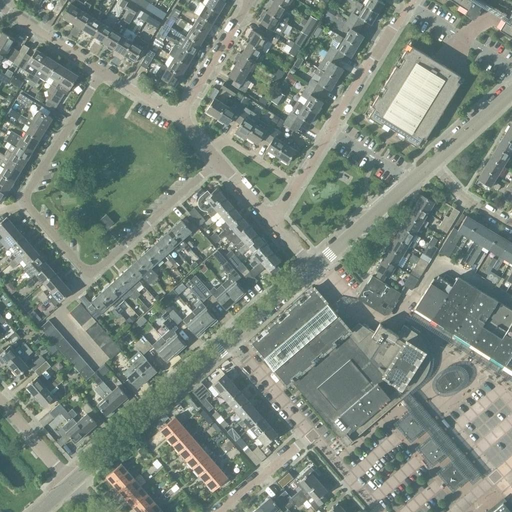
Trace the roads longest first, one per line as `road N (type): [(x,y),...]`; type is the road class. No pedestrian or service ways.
road 1 (residential): [(218,161),(89,277),(27,196),(100,68)]
road 2 (residential): [(296,184),(411,0)]
road 3 (residential): [(78,482),(230,345)]
road 4 (residential): [(315,272),(443,164)]
road 5 (residential): [(400,320),(439,257),(511,303)]
road 6 (residential): [(179,115),(248,0)]
road 7 (residential): [(511,394),(400,320)]
road 8 (residential): [(308,439),(230,345)]
